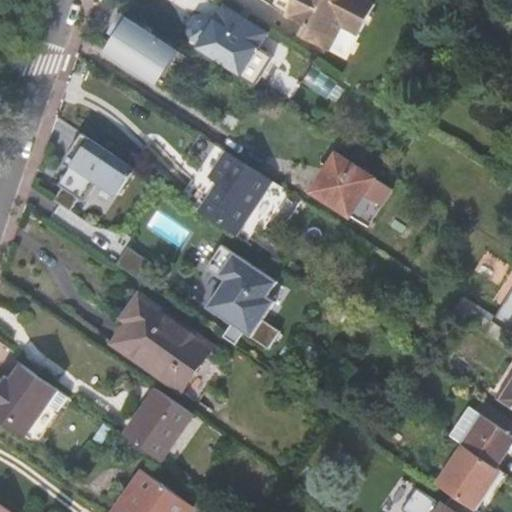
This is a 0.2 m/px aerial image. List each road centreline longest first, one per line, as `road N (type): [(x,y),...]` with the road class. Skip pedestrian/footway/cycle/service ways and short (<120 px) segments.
road 1 (unknown): [(54,38),(286,177)]
road 2 (residential): [(66,0),(0,188)]
